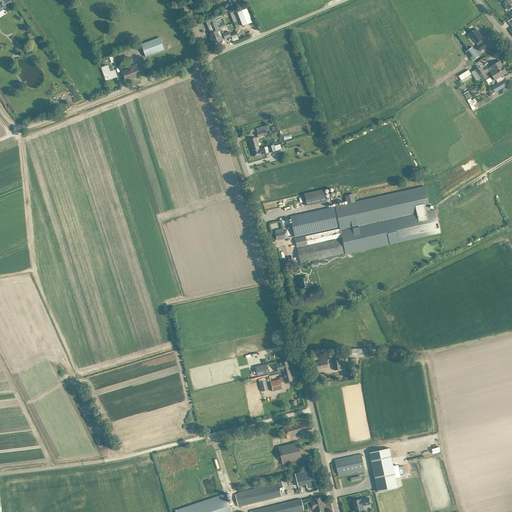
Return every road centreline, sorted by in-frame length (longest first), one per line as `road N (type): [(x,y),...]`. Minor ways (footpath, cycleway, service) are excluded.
road 1 (unclassified): [(312,409),(208,60)]
road 2 (unclassified): [(208,60),(32,125),(11,121),(0,108)]
road 3 (unclassified): [(103,461),(312,409)]
road 4 (unclassified): [(208,60),(346,0)]
